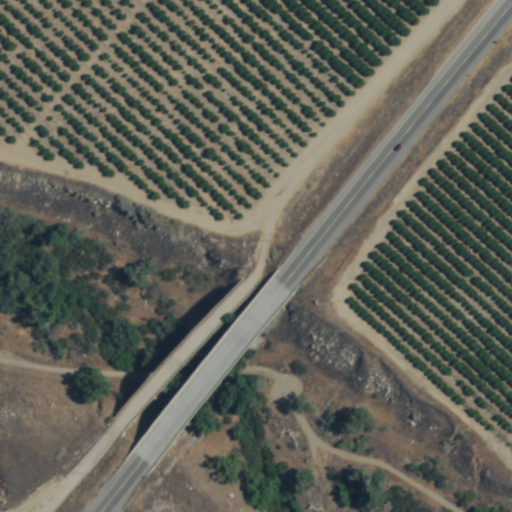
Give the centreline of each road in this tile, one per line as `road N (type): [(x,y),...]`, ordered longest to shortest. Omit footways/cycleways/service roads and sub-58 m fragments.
road 1 (primary): [(281,285),(511,12)]
road 2 (primary): [(142,461),(281,285)]
